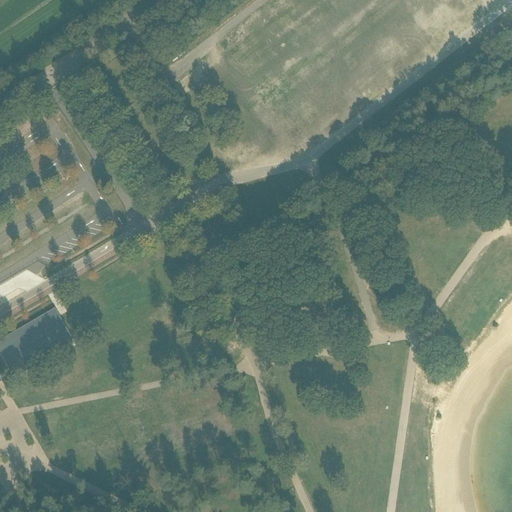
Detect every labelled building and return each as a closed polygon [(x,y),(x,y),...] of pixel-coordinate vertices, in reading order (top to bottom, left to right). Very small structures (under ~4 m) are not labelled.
[(227,409),(225,389),(216,390),(217,409),(227,409)] [(251,401),(253,421),(263,420),(261,399),(251,401)] [(26,416),(32,436),(41,434),(35,413),(26,416)] [(70,445),(81,445),(82,424),(71,424),(70,445)] [(106,446),(107,425),(96,424),(95,446),(106,446)] [(121,426),(120,447),(131,447),(132,426),(121,426)] [(145,448),(156,448),(157,427),(146,427),(145,448)] [(170,450),(181,450),(181,429),(171,429),(170,450)] [(196,451),(207,452),(207,431),(197,430),(196,451)] [(221,432),(220,452),(231,453),(232,432),(221,432)] [(247,434),(246,455),(256,455),(257,434),(247,434)] [(272,488),(282,485),(279,475),(269,478),(272,488)] [(279,500),(282,509),(301,503),(298,494),(279,500)]
